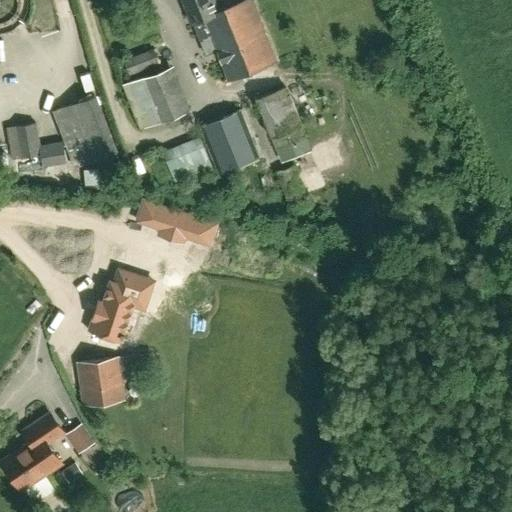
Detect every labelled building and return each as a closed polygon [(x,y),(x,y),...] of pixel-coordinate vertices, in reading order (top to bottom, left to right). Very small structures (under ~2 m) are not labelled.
[(183,0),(192,22),(193,21),(199,39),(210,35),(228,80),(275,61),(251,0),(245,0),(218,10),(214,0),(183,0)] [(122,61),(127,77),(160,65),(154,50),(122,61)] [(122,86),(140,130),(178,115),(160,71),(122,86)] [(274,144),(305,132),(286,86),(255,99),(274,144)] [(54,110),(77,166),(117,149),(93,93),(54,110)] [(199,126),(217,173),(261,155),(242,109),(199,126)] [(12,159),(40,154),(35,122),(15,125),(6,127),(12,159)] [(162,149),(174,180),(211,165),(199,134),(162,149)] [(305,193),(294,165),(276,171),(286,199),(305,193)] [(160,227),(158,233),(183,241),(185,235),(209,243),(215,223),(167,207),(160,227)] [(100,291),(90,322),(124,333),(126,324),(131,310),(135,296),(140,281),(136,279),(140,267),(121,261),(117,273),(112,271),(105,293),(100,291)] [(143,375),(140,353),(116,356),(116,357),(79,362),(84,405),(124,400),(121,378),(143,375)] [(24,432),(31,443),(3,461),(22,489),(61,462),(48,443),(63,432),(51,413),(24,432)] [(80,424),(67,433),(79,451),(92,442),(80,424)]
